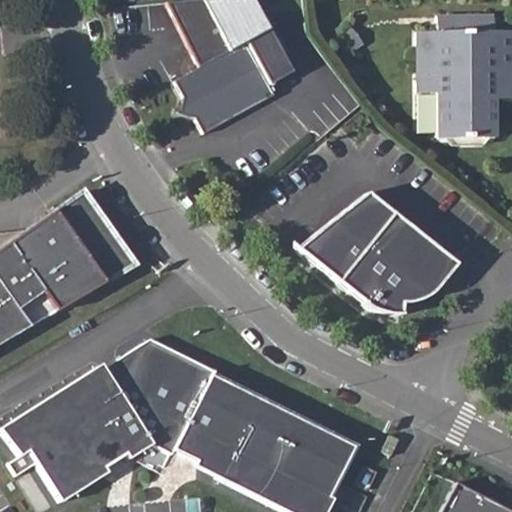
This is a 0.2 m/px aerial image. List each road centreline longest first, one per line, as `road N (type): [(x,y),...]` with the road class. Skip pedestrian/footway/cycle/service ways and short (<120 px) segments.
road 1 (residential): [(417,399),(319,353),(261,315),(204,262),(152,199),(98,111),(61,0)]
road 2 (unknown): [(204,262),(0,402)]
road 3 (residential): [(417,399),(511,277)]
